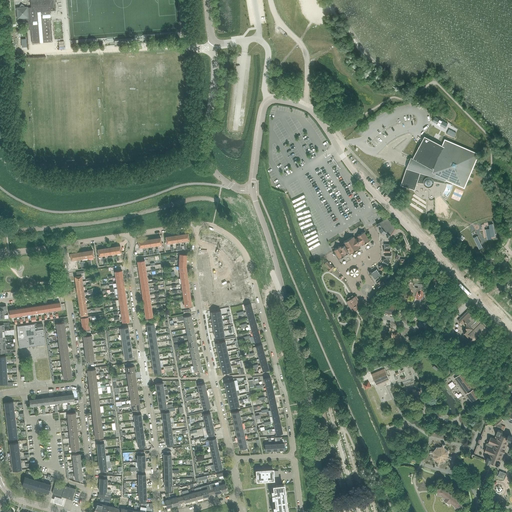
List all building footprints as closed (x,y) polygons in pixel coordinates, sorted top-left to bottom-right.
[(50,11),(56,10),(55,6),(54,0),(30,0),(31,8),(27,8),(27,7),(25,7),(22,4),(18,8),(17,8),(17,22),(27,21),(28,24),(29,30),(31,30),(32,44),(52,42),(50,11)] [(434,118),(432,123),(445,129),(447,125),(434,118)] [(456,133),(449,129),(447,134),(454,137),(456,133)] [(407,167),(401,185),(415,189),(417,182),(424,183),(424,184),(425,185),(425,186),(426,186),(427,187),(428,187),(429,187),(430,187),(431,187),(432,186),(432,185),(433,185),(434,184),(434,183),(434,182),(434,181),(452,184),(453,182),(464,187),(478,154),(461,147),(445,140),(443,146),(424,136),(420,145),(417,150),(415,155),(413,158),(412,159),(414,160),(413,163),(411,162),(409,165),(412,166),(411,169),(407,167)] [(431,217),(432,216),(432,215),(432,214),(432,213),(431,213),(430,212),(429,213),(428,213),(428,214),(428,215),(428,216),(428,217),(429,217),(428,222),(436,224),(437,219),(430,217),(431,217)] [(308,219),(318,237),(327,232),(324,226),(321,228),(316,220),(315,220),(313,217),(308,219)] [(388,218),(377,225),(378,227),(380,225),(382,228),(379,230),(384,234),(386,232),(388,234),(387,236),(389,237),(396,227),(388,218)] [(221,238),(203,232),(201,241),(219,246),(221,238)] [(362,244),(362,245),(369,240),(364,232),(358,236),(358,237),(355,239),(354,237),(343,243),(345,245),(342,247),(341,246),(334,250),(339,258),(347,254),(346,253),(349,252),(350,254),(361,248),(360,246),(362,244)] [(166,244),(189,241),(188,233),(165,236),(166,244)] [(141,240),(137,240),(137,246),(138,248),(140,248),(141,250),(146,250),(147,250),(152,250),(154,249),(158,249),(158,245),(162,244),(161,242),(161,240),(161,237),(157,239),(147,239),(141,240)] [(78,267),(78,262),(77,262),(77,260),(76,252),(70,253),(71,260),(74,260),(75,263),(76,263),(76,266),(68,267),(69,270),(78,269),(78,267)] [(177,254),(184,306),(192,305),(185,253),(177,254)] [(226,257),(223,258),(226,270),(231,269),(233,274),(230,275),(230,277),(234,276),(235,281),(232,282),(232,284),(235,283),(237,288),(234,289),(234,291),(237,290),(239,295),(236,296),(236,298),(239,297),(240,298),(233,300),(235,305),(251,302),(238,254),(234,255),(234,254),(226,257)] [(205,261),(202,261),(208,310),(224,307),(224,302),(217,303),(217,302),(220,301),(220,299),(217,300),(216,295),(219,294),(219,292),(216,293),(215,287),(218,287),(218,285),(215,285),(214,280),(217,280),(217,278),(214,278),(213,273),(218,272),(217,259),(213,260),(213,259),(205,261)] [(138,261),(145,318),(153,317),(146,260),(138,261)] [(331,265),(327,261),(324,264),(328,268),(328,269),(331,272),(335,268),(332,265),(331,265)] [(352,276),(354,277),(356,277),(358,276),(359,274),(359,272),(359,271),(357,269),(356,268),(354,268),(352,269),(351,271),(350,273),(351,275),(352,276)] [(381,275),(376,268),(371,271),(375,278),(381,275)] [(439,280),(438,281),(438,280),(437,279),(435,277),(434,277),(433,276),(431,276),(430,276),(428,278),(429,279),(431,278),(432,278),(433,278),(433,279),(435,281),(436,281),(437,282),(439,284),(441,282),(439,280)] [(349,300),(347,301),(352,310),(354,309),(355,311),(360,308),(359,306),(362,304),(356,295),(354,297),(353,295),(348,298),(349,300)] [(385,302),(383,311),(395,313),(397,304),(385,302)] [(469,309),(458,320),(462,324),(465,322),(467,324),(467,329),(465,330),(464,330),(464,333),(465,333),(467,335),(466,335),(468,337),(470,335),(476,341),(488,329),(487,328),(489,327),(479,316),(478,316),(479,317),(478,318),(469,309)] [(178,318),(178,321),(179,322),(181,322),(181,321),(184,320),(185,323),(192,321),(191,314),(178,317),(178,318)] [(24,325),(17,326),(18,340),(19,348),(31,346),(45,345),(43,329),(35,330),(34,324),(24,325)] [(396,333),(393,334),(398,343),(401,341),(397,332),(396,333)] [(422,339),(403,347),(404,350),(405,352),(424,343),(423,341),(422,339)] [(14,346),(14,344),(13,341),(0,341),(0,352),(15,351),(15,345),(14,346)] [(136,378),(135,375),(135,371),(126,372),(127,379),(136,378)] [(378,371),(371,374),(376,385),(385,382),(390,380),(386,371),(380,374),(378,371)] [(464,371),(457,376),(468,392),(465,394),(469,400),(471,402),(478,397),(481,402),(485,399),(476,387),(464,371)] [(7,373),(0,374),(0,383),(5,383),(5,385),(13,385),(12,382),(7,382),(7,373)] [(377,396),(381,404),(391,399),(388,393),(382,396),(383,398),(381,399),(379,395),(377,396)] [(4,403),(5,412),(14,411),(13,402),(4,403)] [(170,418),(169,411),(172,411),(171,408),(162,410),(163,413),(162,413),(163,419),(170,418)] [(134,415),(134,421),(142,420),(141,414),(140,414),(140,410),(134,411),(135,415),(134,415)] [(5,412),(6,421),(15,420),(14,411),(5,412)] [(210,413),(208,414),(207,411),(197,413),(198,416),(203,415),(204,419),(202,420),(202,422),(204,421),(212,420),(210,413)] [(67,412),(67,414),(68,420),(76,419),(75,413),(71,413),(71,412),(67,412)] [(16,429),(15,420),(6,421),(7,430),(16,429)] [(206,437),(208,436),(214,435),(213,432),(214,432),(213,426),(205,427),(207,434),(205,434),(206,437)] [(7,430),(8,434),(8,439),(17,438),(16,429),(7,430)] [(491,454),(489,457),(488,457),(486,462),(490,463),(490,462),(496,465),(499,466),(501,463),(500,463),(509,440),(511,441),(511,438),(511,436),(508,435),(507,437),(502,435),(503,432),(498,430),(496,435),(498,436),(497,440),(491,437),(488,443),(487,443),(486,444),(487,445),(487,446),(485,451),(491,454)] [(215,438),(214,435),(208,436),(209,440),(208,440),(209,443),(207,443),(208,446),(210,446),(217,444),(216,438),(215,438)] [(173,443),(173,437),(165,438),(166,444),(167,444),(167,447),(173,446),(173,443)] [(145,448),(144,445),(145,444),(144,438),(137,439),(137,446),(135,446),(135,449),(145,448)] [(105,449),(104,443),(103,443),(103,440),(97,440),(97,443),(96,444),(97,450),(105,449)] [(9,443),(10,452),(19,451),(18,442),(9,443)] [(431,450),(430,452),(433,453),(433,458),(433,459),(434,459),(437,462),(437,465),(439,466),(439,463),(445,462),(445,463),(445,462),(448,458),(451,459),(452,457),(449,456),(448,451),(449,451),(449,450),(448,450),(444,447),(445,444),(443,444),(442,447),(437,447),(436,447),(437,447),(433,451),(431,450)] [(20,460),(19,451),(10,452),(11,461),(20,460)] [(170,451),(164,451),(164,454),(164,460),(171,460),(175,460),(175,457),(171,457),(171,454),(170,454),(170,451)] [(21,469),(20,460),(11,461),(12,471),(21,469)] [(101,472),(106,471),(106,468),(107,468),(106,461),(99,462),(99,469),(100,469),(101,472)] [(273,477),(273,474),(273,471),(272,469),(265,470),(256,470),(256,480),(265,480),(273,480),(273,479),(273,477)] [(139,471),(139,474),(138,474),(138,481),(146,481),(146,474),(145,474),(145,471),(139,471)] [(100,478),(99,484),(107,485),(111,485),(111,482),(107,482),(108,479),(107,478),(107,475),(101,475),(101,478),(100,478)] [(22,485),(31,488),(34,479),(24,476),(22,485)] [(42,482),(34,479),(31,488),(40,490),(42,482)] [(172,492),(171,485),(172,485),(177,485),(181,485),(181,483),(172,483),(172,479),(165,479),(165,486),(166,486),(166,492),(172,492)] [(219,485),(221,492),(228,490),(225,483),(222,484),(221,480),(218,481),(219,485)] [(48,493),(50,484),(42,482),(40,490),(48,493)] [(52,493),(72,499),(75,488),(55,482),(52,493)] [(209,484),(210,486),(212,494),(215,493),(215,494),(221,492),(219,485),(218,482),(215,483),(209,484)] [(100,491),(100,494),(105,494),(106,494),(106,491),(107,491),(107,485),(99,484),(99,491),(100,491)] [(212,494),(210,486),(209,484),(200,487),(201,490),(203,497),(209,496),(209,495),(212,494)] [(273,486),(274,494),(271,494),(271,495),(271,496),(274,496),(275,502),(286,500),(284,484),(279,485),(273,485),(273,486)] [(194,489),(195,492),(197,499),(203,497),(201,490),(200,487),(194,489)] [(438,487),(437,492),(442,493),(456,504),(458,509),(463,507),(460,501),(444,488),(438,487)] [(191,501),(197,499),(195,492),(189,493),(191,501)] [(146,493),(139,493),(139,500),(140,499),(140,503),(146,503),(146,499),(147,499),(146,493)] [(182,502),(185,502),(191,501),(189,493),(183,495),(183,496),(180,497),(182,502)] [(64,499),(55,496),(53,502),(62,505),(64,499)] [(179,503),(182,502),(180,497),(177,498),(177,497),(171,498),(173,506),(179,504),(179,503)] [(173,506),(171,498),(165,500),(167,507),(173,506)] [(286,511),(286,500),(275,502),(276,510),(273,510),(273,511),(274,511),(276,511),(286,511)]
